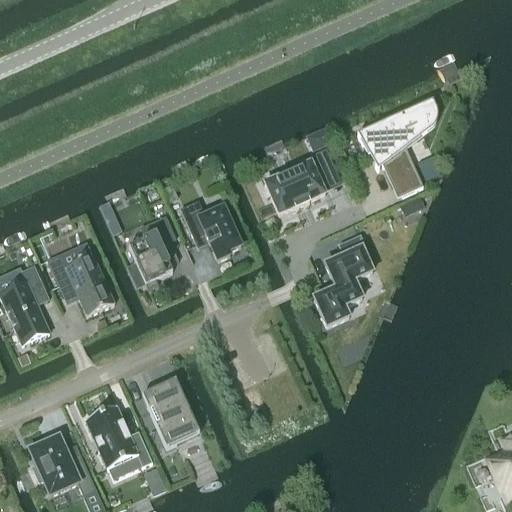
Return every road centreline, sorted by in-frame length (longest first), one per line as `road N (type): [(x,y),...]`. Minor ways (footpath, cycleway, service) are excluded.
road 1 (residential): [(356,214),(294,242),(310,282),(0,422)]
road 2 (tertiary): [(0,69),(156,0)]
